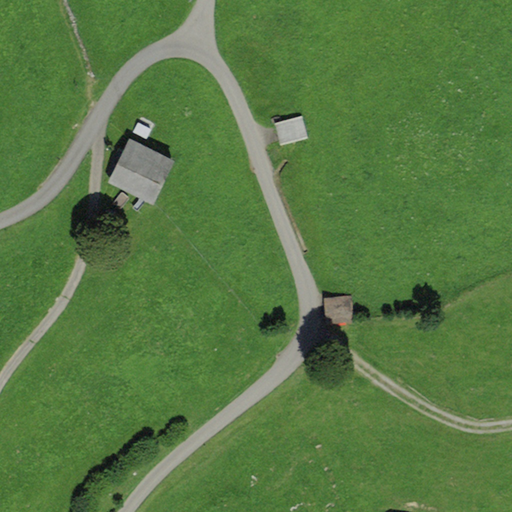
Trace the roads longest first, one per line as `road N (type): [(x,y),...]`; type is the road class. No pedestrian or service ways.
road 1 (residential): [(126,511),(151,480),(288,362),(312,312),(226,75),(190,46)]
road 2 (unclassified): [(0,221),(43,198),(67,171),(145,56),(190,46)]
